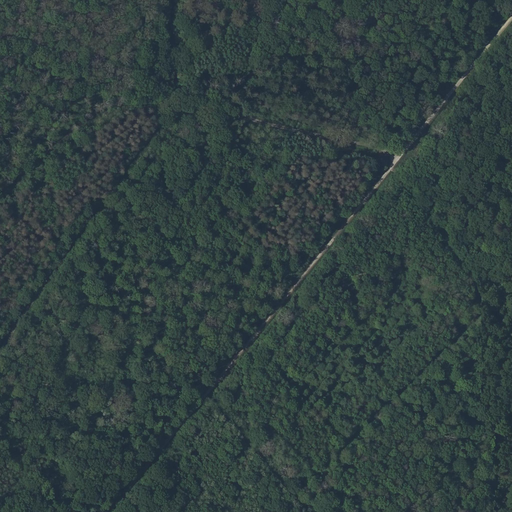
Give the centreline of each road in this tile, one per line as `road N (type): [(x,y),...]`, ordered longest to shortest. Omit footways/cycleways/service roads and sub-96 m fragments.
road 1 (track): [(511,16),(399,152),(225,113),(170,112),(0,348)]
road 2 (track): [(399,152),(110,511)]
road 3 (track): [(191,108),(135,103),(102,110),(0,191)]
